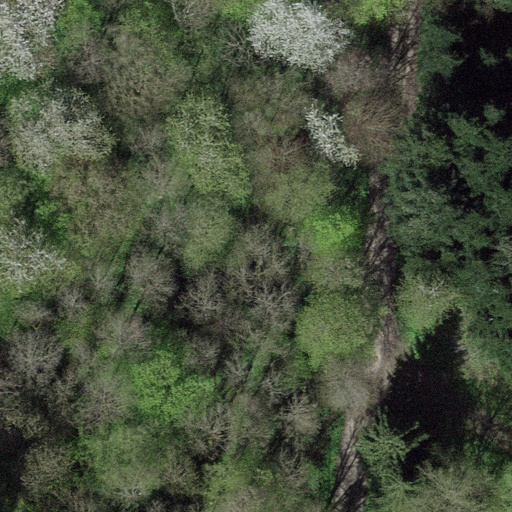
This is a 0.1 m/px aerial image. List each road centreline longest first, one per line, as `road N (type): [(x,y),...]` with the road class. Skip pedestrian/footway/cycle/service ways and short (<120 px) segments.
road 1 (track): [(342,511),(407,0)]
road 2 (track): [(511,446),(399,366),(363,313)]
